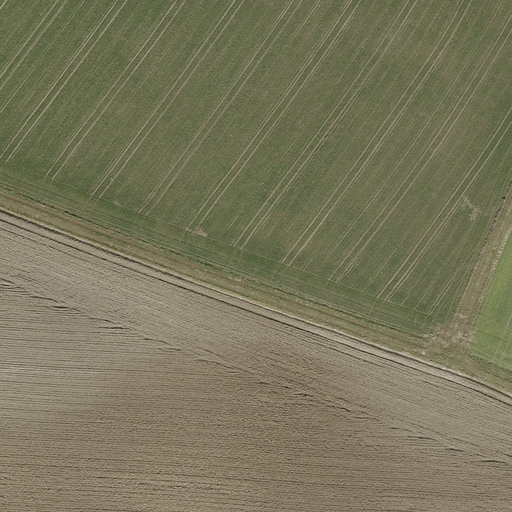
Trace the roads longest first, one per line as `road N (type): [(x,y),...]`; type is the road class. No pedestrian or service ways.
road 1 (track): [(511,375),(0,187)]
road 2 (track): [(511,172),(451,348)]
